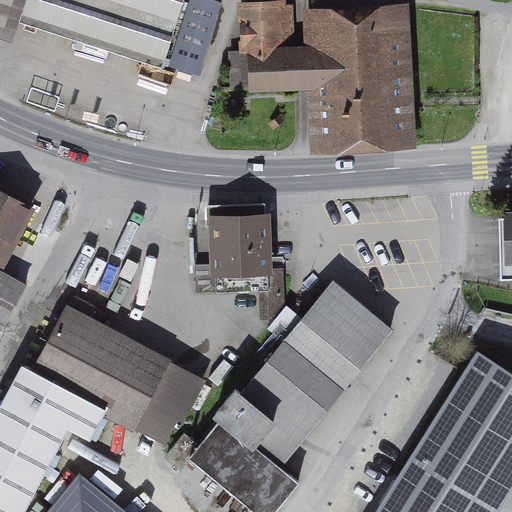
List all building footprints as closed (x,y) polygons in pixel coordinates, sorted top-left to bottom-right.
[(0,0),(0,14),(18,20),(24,0),(0,0)] [(24,0),(18,20),(161,66),(182,0),(24,0)] [(221,2),(215,0),(189,0),(168,66),(198,75),(221,2)] [(230,51),(232,90),(320,85),(323,139),(402,134),(394,0),(314,0),(318,48),(281,50),(279,5),(243,7),(246,50),(230,51)] [(0,318),(4,321),(25,283),(0,268),(0,260),(0,261),(29,208),(0,192),(0,318)] [(266,271),(264,218),(214,220),(215,263),(194,264),(195,291),(261,288),(262,316),(274,315),(281,307),(280,270),(266,271)] [(271,459),(279,465),(390,330),(332,282),(301,319),(285,306),(268,327),(284,340),(240,393),(235,388),(215,412),(221,417),(271,459)] [(111,413),(111,412),(164,439),(175,418),(181,421),(202,381),(86,320),(93,306),(74,296),(35,369),(22,362),(0,402),(0,511),(21,511),(67,426),(89,438),(104,410),(111,413)] [(478,511),(511,458),(511,372),(480,353),(379,511),(478,511)] [(271,459),(221,417),(198,444),(184,433),(166,456),(180,468),(190,456),(257,511),(272,511),(298,481),(279,465),(271,459)] [(51,511),(122,511),(80,477),(51,511)]
